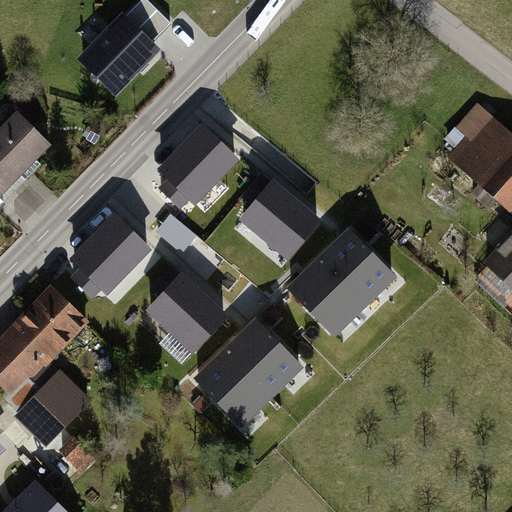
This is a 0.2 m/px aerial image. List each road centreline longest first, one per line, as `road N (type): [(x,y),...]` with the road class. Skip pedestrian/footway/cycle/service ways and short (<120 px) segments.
road 1 (secondary): [(0,280),(276,0)]
road 2 (residential): [(413,0),(511,75)]
